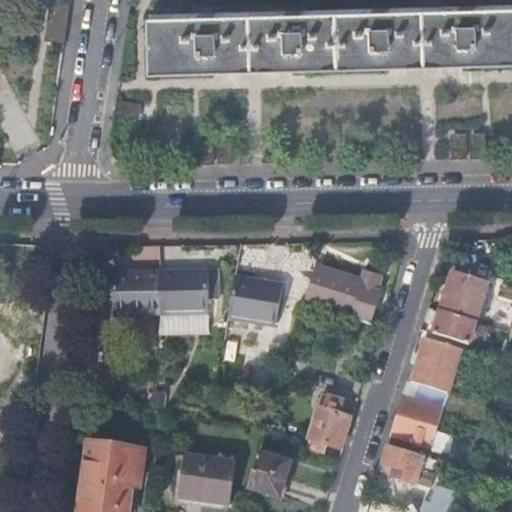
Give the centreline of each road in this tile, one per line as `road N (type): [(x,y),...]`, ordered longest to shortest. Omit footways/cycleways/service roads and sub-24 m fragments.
road 1 (residential): [(440,198),(75,205)]
road 2 (residential): [(342,511),(440,198)]
road 3 (residential): [(75,205),(103,0)]
